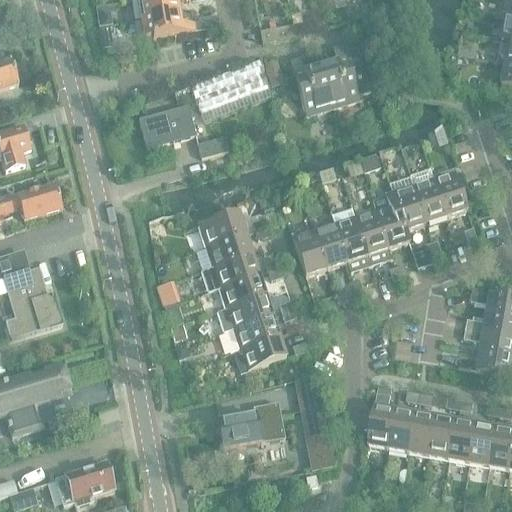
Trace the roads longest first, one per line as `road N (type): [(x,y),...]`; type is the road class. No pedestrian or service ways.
road 1 (tertiary): [(159,511),(73,95)]
road 2 (residential): [(325,511),(347,477),(350,324),(421,291)]
road 3 (residential): [(73,95),(235,57)]
